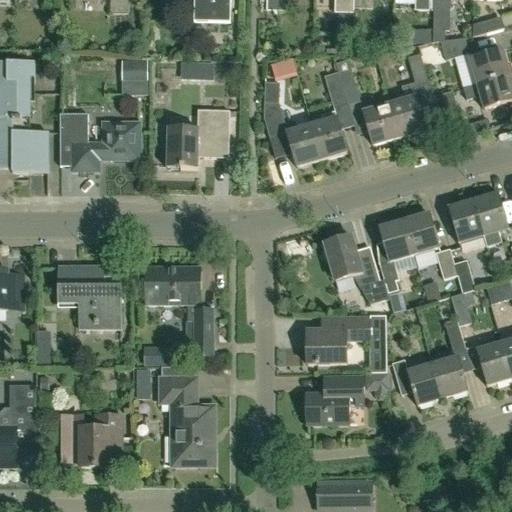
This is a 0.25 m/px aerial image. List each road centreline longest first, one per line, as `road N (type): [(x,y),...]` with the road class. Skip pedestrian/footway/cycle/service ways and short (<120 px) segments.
road 1 (residential): [(267,507),(262,226)]
road 2 (residential): [(267,507),(0,508)]
road 3 (residential): [(0,230),(262,226)]
road 4 (residential): [(262,226),(511,157)]
